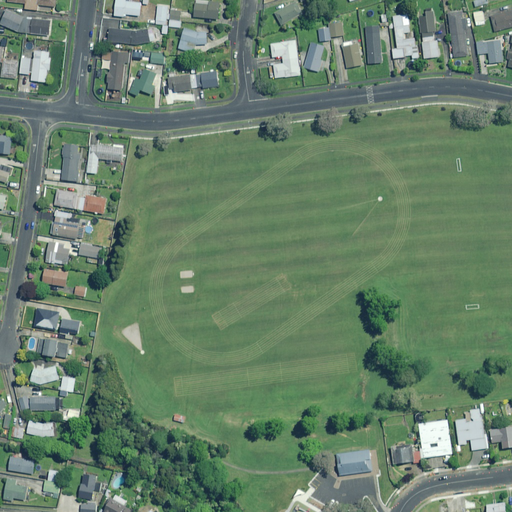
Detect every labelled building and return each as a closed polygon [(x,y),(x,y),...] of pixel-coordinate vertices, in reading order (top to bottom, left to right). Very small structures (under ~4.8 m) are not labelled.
[(8,0),(8,2),(25,4),(25,9),(37,10),(38,5),(56,7),(56,0),(8,0)] [(130,0),(115,0),(114,16),(124,17),(124,15),(140,16),(141,3),(130,2),(130,0)] [(220,2),(196,0),(194,17),(218,20),(220,2)] [(302,15),(296,3),(276,13),(282,25),(302,15)] [(168,6),(157,5),(155,23),(166,25),(168,6)] [(6,9),(0,22),(0,23),(18,32),(49,36),(51,21),(30,19),(6,9)] [(511,27),(511,10),(490,16),(494,32),(511,27)] [(181,12),(171,11),(169,27),(180,28),(181,12)] [(436,31),(433,12),(426,13),(427,16),(420,17),(423,42),(422,42),(425,59),(440,57),(437,41),(435,41),(433,32),(436,31)] [(468,29),(465,12),(449,14),(455,58),(468,56),(465,29),(468,29)] [(475,14),(477,26),(486,25),(484,12),(475,14)] [(388,14),(380,14),(381,24),(389,23),(388,14)] [(410,33),(408,15),(393,17),(394,23),(389,24),(389,29),(395,28),(398,49),(392,50),(393,59),(412,56),(413,59),(419,58),(418,46),(416,46),(415,38),(405,40),(404,34),(410,33)] [(344,36),(342,23),(329,24),(331,37),(344,36)] [(383,63),(380,26),(365,27),(368,64),(383,63)] [(329,27),(319,28),(320,42),(330,40),(329,27)] [(158,31),(149,33),(148,29),(137,32),(103,28),(102,41),(137,45),(160,40),(158,31)] [(194,32),(184,29),(178,49),(194,54),(197,45),(206,45),(207,32),(194,32)] [(494,38),(495,41),(483,43),(483,41),(477,42),(478,55),(488,54),(489,64),(503,62),(502,50),(505,50),(507,35),(494,38)] [(300,75),(296,41),(271,44),(272,57),(283,56),(284,64),(274,65),(276,79),(300,75)] [(352,45),(351,42),(342,44),(348,68),(363,65),(358,44),(352,45)] [(324,47),(311,43),(305,68),(319,72),(322,61),(321,60),(324,47)] [(22,58),(20,74),(29,75),(29,73),(32,74),(32,81),(46,83),(48,70),(50,70),(51,58),(49,58),(50,53),(35,51),(34,59),(31,59),(22,58)] [(130,53),(103,51),(102,61),(111,61),(109,76),(108,89),(122,91),(125,63),(129,64),(130,53)] [(165,54),(152,53),(151,63),(164,64),(165,54)] [(18,63),(4,61),(2,78),(16,79),(18,63)] [(157,74),(139,68),(135,78),(130,93),(138,96),(140,91),(152,95),(155,86),(153,86),(157,74)] [(197,75),(191,76),(169,79),(170,90),(175,89),(176,93),(192,91),(192,89),(204,87),(204,89),(219,87),(216,72),(215,72),(197,75)] [(0,135),(0,153),(10,155),(12,137),(0,135)] [(124,146),(114,145),(114,147),(91,144),(88,173),(97,174),(99,159),(107,160),(107,162),(112,162),(112,160),(122,162),(124,146)] [(78,146),(65,145),(62,180),(78,181),(80,154),(78,154),(78,146)] [(0,180),(7,183),(12,167),(0,162),(0,180)] [(77,194),(57,191),(54,206),(104,214),(107,199),(87,196),(86,199),(77,197),(77,194)] [(74,214),(50,210),(50,215),(56,216),(55,222),(53,222),(51,235),(77,239),(77,238),(83,239),(85,228),(79,227),(79,224),(72,223),(74,214)] [(115,223),(107,222),(106,230),(114,231),(115,223)] [(60,244),(49,242),(46,262),(56,264),(55,267),(67,269),(70,250),(59,248),(60,244)] [(102,248),(81,244),(79,255),(100,259),(102,248)] [(68,274),(45,269),(42,283),(66,287),(68,274)] [(86,288),(76,286),(74,295),(85,297),(86,288)] [(60,312),(38,308),(35,327),(57,331),(60,312)] [(80,322),(62,319),(61,333),(78,335),(80,322)] [(58,341),(40,339),(38,355),(67,358),(68,344),(58,342),(58,341)] [(56,367),(32,372),(35,385),(59,380),(56,367)] [(75,379),(63,377),(60,390),(73,392),(75,379)] [(29,410),(30,397),(20,397),(20,410),(29,410)] [(30,397),(29,410),(31,410),(31,411),(55,411),(56,407),(60,407),(60,398),(30,397)] [(490,444),(487,444),(486,435),(484,435),(482,417),(481,417),(480,409),(470,410),(470,412),(465,412),(466,420),(456,421),(459,446),(467,445),(467,441),(471,440),(473,451),(488,449),(488,450),(490,450),(490,444)] [(80,410),(62,410),(62,421),(80,422),(80,410)] [(421,451),(413,452),(415,464),(422,462),(422,459),(453,454),(448,420),(419,424),(423,449),(420,450),(421,451)] [(54,424),(29,421),(27,434),(53,437),(54,424)] [(511,425),(510,426),(510,427),(495,430),(495,426),(490,427),(490,430),(492,443),(502,442),(503,449),(511,447),(511,425)] [(414,462),(412,445),(393,448),(395,465),(414,462)] [(337,454),(340,476),(373,471),(370,449),(337,454)] [(35,462),(11,458),(9,470),(33,474),(35,462)] [(49,481),(60,482),(62,471),(50,470),(49,481)] [(94,491),(100,492),(101,483),(96,482),(97,477),(84,474),(79,498),(92,500),(94,491)] [(17,481),(7,479),(3,500),(14,501),(14,499),(25,501),(27,488),(16,486),(17,481)] [(60,482),(49,481),(49,482),(44,481),(43,491),(59,493),(60,482)] [(122,511),(128,502),(123,499),(125,496),(122,494),(120,497),(116,495),(114,500),(111,498),(103,511),(122,511)] [(96,511),(97,504),(81,503),(80,511),(96,511)] [(507,511),(506,503),(487,505),(487,511),(507,511)]
